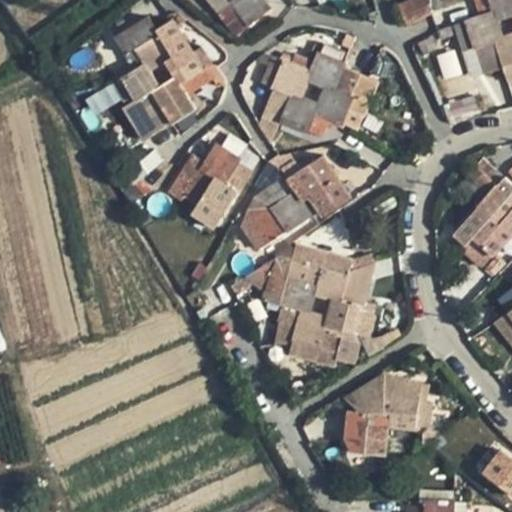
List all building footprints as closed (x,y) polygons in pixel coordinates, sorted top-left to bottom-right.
[(210,0),(237,35),(250,26),(249,24),(270,7),(264,0),(210,0)] [(404,22),(409,26),(422,19),(433,14),(432,0),(409,0),(402,4),(407,16),(401,18),(404,22)] [(511,0),(490,0),(495,12),(482,17),(467,21),(479,56),(485,73),(504,67),(511,64),(511,0)] [(476,0),(482,17),(495,12),(490,0),(476,0)] [(128,55),(138,49),(146,63),(123,78),(138,102),(125,110),(144,143),(197,111),(181,85),(205,70),(175,21),(159,30),(151,16),(117,38),(128,55)] [(479,56),(467,21),(455,25),(467,60),(479,56)] [(278,60),(287,63),(278,85),(263,119),(281,127),(284,122),(325,138),(332,119),(354,129),(356,124),(369,129),(387,87),(344,69),(345,65),(320,55),(317,62),(297,55),(296,58),(287,53),(278,60)] [(266,80),(278,85),(287,63),(278,60),(274,58),(266,80)] [(123,78),(114,84),(128,108),(138,102),(123,78)] [(181,85),(189,97),(198,91),(191,80),(181,85)] [(112,84),(86,98),(95,114),(121,100),(112,84)] [(230,137),(224,148),(242,159),(249,149),(230,137)] [(201,202),(225,218),(241,193),(242,194),(256,170),(241,161),(242,159),(224,148),(219,145),(207,160),(196,153),(172,190),(185,200),(190,191),(202,199),(201,202)] [(129,174),(137,184),(164,162),(156,152),(129,174)] [(292,167),(285,171),(299,194),(290,199),(281,184),(261,195),(244,228),(259,251),(314,216),(306,203),(312,199),(323,218),(353,200),(328,158),(304,171),(298,163),(292,167)] [(280,164),(285,171),(292,167),(288,160),(280,164)] [(476,170),(485,182),(497,171),(487,161),(476,170)] [(474,239),(495,256),(511,235),(511,182),(508,178),(501,188),(499,186),(480,208),(482,209),(458,236),(468,246),(474,239)] [(219,223),(225,218),(201,202),(195,214),(210,223),(219,223)] [(489,263),(495,256),(474,239),(468,246),(489,263)] [(294,262),(277,258),(290,277),(320,287),(317,294),(334,299),(342,302),(353,268),(355,262),(299,246),(294,262)] [(275,351),(294,345),(296,338),(303,310),(312,313),(317,294),(320,287),(290,277),(277,258),(240,283),(245,287),(259,300),(258,304),(267,306),(282,311),(278,329),(281,329),(275,351)] [(370,265),(353,268),(342,302),(334,299),(329,318),(327,326),(355,333),(364,299),(369,279),(367,278),(370,265)] [(245,287),(240,283),(226,292),(229,298),(245,287)] [(364,299),(355,333),(369,336),(378,303),(364,299)] [(329,318),(312,313),(303,310),(296,338),(294,345),(292,354),(336,365),(337,359),(355,363),(360,342),(353,340),(355,333),(327,326),(329,318)] [(345,435),(352,450),(386,454),(389,426),(430,429),(432,403),(392,400),(392,397),(360,394),(359,411),(347,409),(345,435)] [(511,458),(495,480),(511,492),(511,458)] [(421,501),(454,502),(454,492),(422,491),(421,501)] [(453,511),(454,502),(421,501),(420,511),(453,511)] [(453,511),(467,511),(468,503),(454,502),(453,511)]
